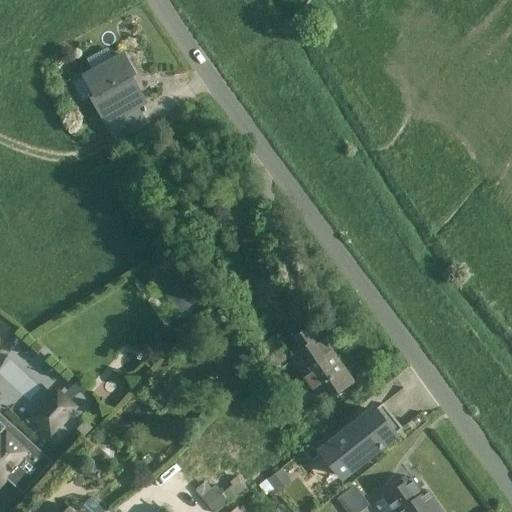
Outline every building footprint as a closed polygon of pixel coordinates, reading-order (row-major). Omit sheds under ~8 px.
[(119,53),(80,75),(108,124),(147,102),(119,53)] [(354,383),(315,327),(300,337),(305,345),(304,351),(291,359),(323,404),(354,383)] [(277,337),(257,351),(270,370),(290,356),(277,337)] [(51,437),(89,395),(73,381),(61,394),(55,389),(29,417),(51,437)] [(402,430),(382,405),(374,411),(394,436),(402,430)] [(374,411),(322,452),(342,477),(380,447),(381,448),(383,447),(382,446),(394,436),(374,411)] [(0,481),(26,453),(7,435),(0,442),(0,481)] [(90,437),(74,456),(83,463),(99,444),(90,437)] [(97,476),(111,457),(103,451),(89,470),(97,476)] [(411,478),(384,497),(394,511),(443,511),(428,490),(422,494),(411,478)] [(270,493),(265,486),(255,493),(261,501),(270,493)] [(355,486),(337,500),(345,511),(361,511),(370,506),(355,486)] [(75,511),(70,507),(64,511),(59,511),(58,511),(105,511),(90,498),(79,511),(80,511),(75,511)]
